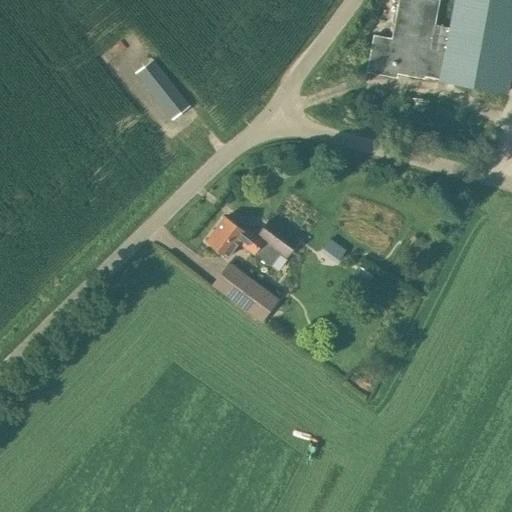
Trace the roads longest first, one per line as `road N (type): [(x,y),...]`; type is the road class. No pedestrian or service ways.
road 1 (unclassified): [(0,374),(260,122)]
road 2 (unclassified): [(511,183),(260,122)]
road 3 (unclassified): [(260,122),(354,0)]
